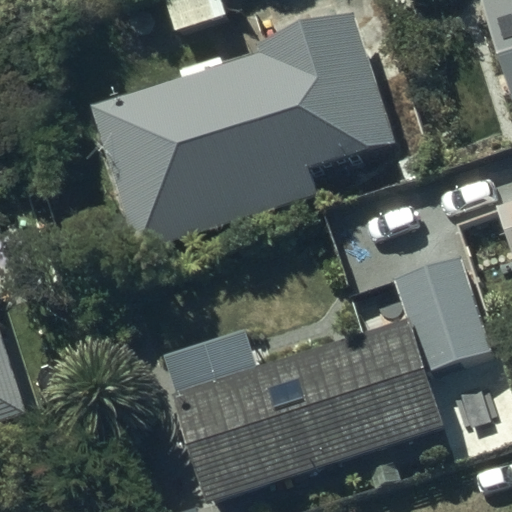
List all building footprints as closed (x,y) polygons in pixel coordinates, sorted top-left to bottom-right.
[(219,0),(161,0),(174,39),(226,22),(219,0)] [(511,0),(501,0),(477,8),(471,9),(511,142),(511,0)] [(255,50),(258,60),(90,113),(136,259),(318,202),(311,180),(397,153),(355,19),(255,50)] [(511,205),(493,212),(511,265),(511,264),(511,205)] [(204,511),(209,511),(445,434),(428,382),(494,360),(463,263),(393,286),(406,328),(169,406),(204,511)] [(0,431),(28,422),(0,339),(0,431)]
